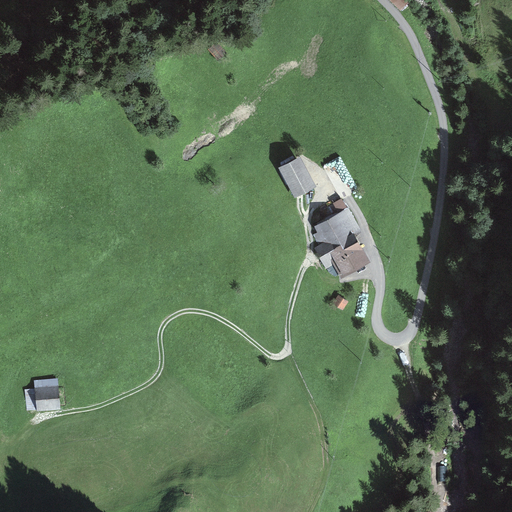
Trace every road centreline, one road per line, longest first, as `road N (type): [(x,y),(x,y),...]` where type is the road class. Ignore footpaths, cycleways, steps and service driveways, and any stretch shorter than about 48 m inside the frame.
road 1 (track): [(440,0),(496,115),(486,327),(497,431),(489,511)]
road 2 (unclassified): [(372,247),(378,326),(387,336),(406,336),(443,182),(436,96),(406,27),(382,0)]
road 3 (track): [(310,257),(280,356),(217,317),(184,311),(162,326),(161,363),(149,383),(104,404),(37,419)]
road 4 (track): [(378,271),(332,280),(310,257),(308,212),(324,186),(347,197),(372,247)]
road 5 (track): [(286,350),(322,423),(327,464),(310,511)]
